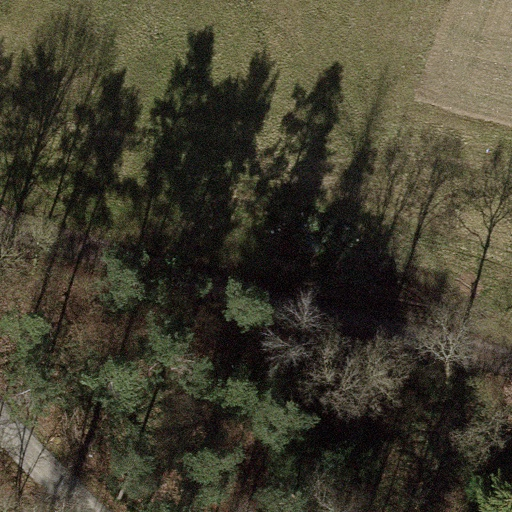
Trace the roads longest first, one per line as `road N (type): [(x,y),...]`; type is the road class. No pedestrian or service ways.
road 1 (track): [(0,212),(385,338),(511,365)]
road 2 (track): [(87,511),(0,423)]
